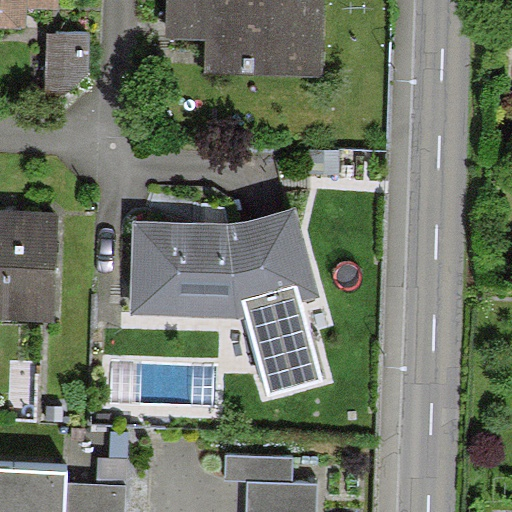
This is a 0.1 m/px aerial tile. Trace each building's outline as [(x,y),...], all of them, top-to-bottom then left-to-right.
[(45,1),(44,0),(0,0),(0,14),(6,15),(7,0),(45,1)] [(310,0),(159,0),(160,29),(203,29),(202,68),(309,70),(310,0)] [(79,34),(40,34),(39,76),(78,77),(79,34)] [(127,311),(235,318),(259,402),(313,387),(290,302),(307,297),(286,211),(220,225),(127,225),(127,311)] [(0,308),(42,310),(44,213),(0,212),(0,308)] [(54,465),(0,464),(0,511),(52,511),(53,482),(54,465)] [(115,511),(116,483),(53,482),(52,511),(115,511)] [(236,511),(306,511),(307,491),(237,489),(236,511)]
